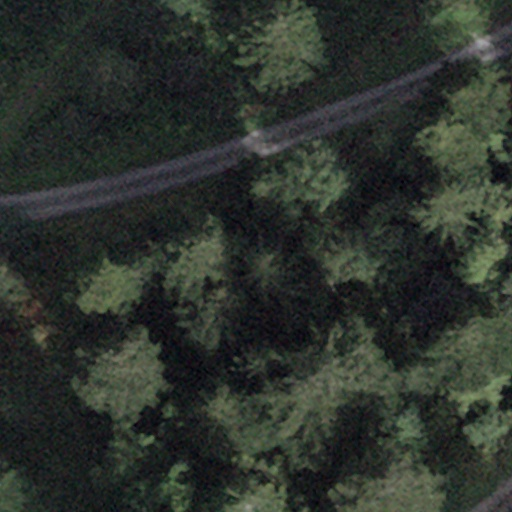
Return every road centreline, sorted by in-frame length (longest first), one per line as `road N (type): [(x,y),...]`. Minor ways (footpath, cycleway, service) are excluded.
road 1 (track): [(0,208),(85,198),(254,151),(511,39)]
road 2 (track): [(119,0),(0,150)]
